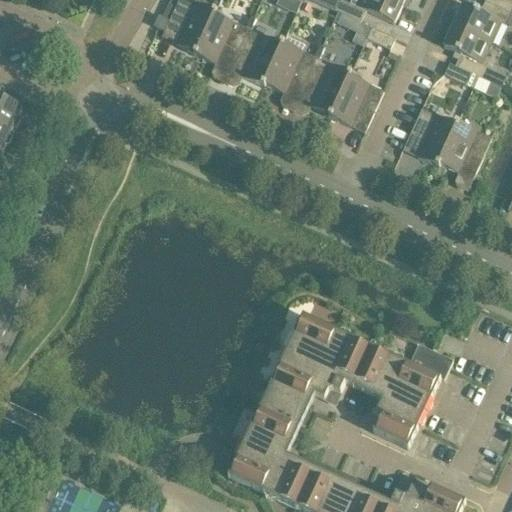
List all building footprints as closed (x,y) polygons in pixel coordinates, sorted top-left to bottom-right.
[(165,34),(179,41),(176,47),(194,55),(193,58),(196,59),(216,14),(184,0),(180,0),(170,23),(165,34)] [(366,14),(394,27),(403,8),(385,0),(353,0),(351,7),(340,2),(334,13),(360,25),(366,14)] [(511,0),(486,0),(485,4),(511,16),(511,2),(511,3),(511,2),(511,0)] [(463,7),(453,28),(492,46),(502,25),(506,27),(511,16),(485,4),(480,15),(463,7)] [(308,15),(311,9),(305,6),(302,12),(308,15)] [(216,14),(196,59),(215,68),(218,61),(232,68),(248,32),(253,20),(251,19),(246,31),(216,17),(217,15),(216,14)] [(154,29),(158,31),(165,34),(170,23),(159,18),(154,29)] [(338,27),(348,31),(352,22),(342,18),(338,27)] [(253,20),(248,32),(232,68),(246,74),(243,80),(263,90),(283,45),(281,45),(280,47),(251,33),(256,21),(253,20)] [(460,57),(455,69),(479,80),(481,81),(487,69),(482,67),(492,46),(453,28),(444,50),(460,57)] [(366,42),(390,53),(395,41),(372,30),(366,42)] [(320,48),(315,60),(283,45),(263,90),(265,90),(266,88),(284,97),(287,90),(301,97),(317,61),(322,49),(320,48)] [(301,97),(314,103),(311,109),(330,118),(329,120),(331,121),(351,77),(320,62),(325,50),(322,49),(317,61),(301,97)] [(455,69),(455,70),(450,67),(444,78),(473,92),(479,80),(455,69)] [(351,80),(352,77),(351,77),(331,121),(350,130),(353,124),(368,130),(384,95),(351,80)] [(507,81),(501,78),(493,81),(491,86),(502,91),(507,81)] [(502,91),(491,86),(486,96),(497,102),(502,91)] [(18,119),(22,110),(0,99),(0,127),(12,133),(13,131),(17,130),(21,121),(18,119)] [(455,127),(422,112),(406,148),(420,154),(417,161),(437,170),(458,126),(456,125),(455,127)] [(439,171),(440,169),(458,177),(461,171),(476,177),(492,142),(458,126),(437,170),(439,171)] [(13,138),(11,135),(12,133),(0,127),(0,154),(2,155),(6,147),(9,147),(13,138)] [(303,319),(228,481),(295,511),(462,511),(466,506),(430,489),(422,508),(417,506),(422,496),(401,486),(389,511),(281,462),(311,397),(336,409),(347,383),(389,402),(373,436),(409,452),(441,382),(444,384),(453,364),(418,348),(409,368),(303,319)]
